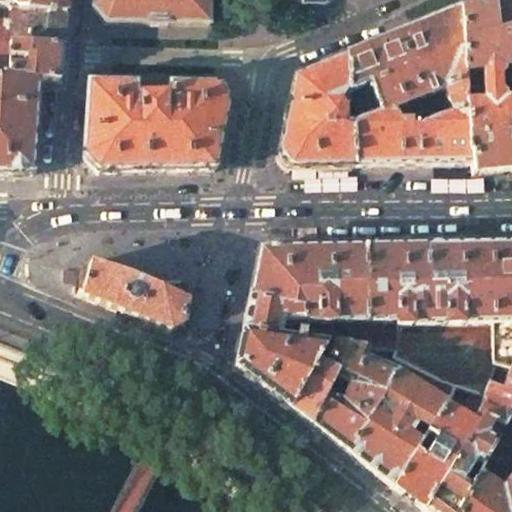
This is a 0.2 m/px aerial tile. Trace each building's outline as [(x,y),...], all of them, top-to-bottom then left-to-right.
[(0,0),(0,9),(2,12),(65,15),(66,0),(0,0)] [(92,0),(91,10),(105,25),(139,25),(172,26),(208,26),(208,0),(92,0)] [(491,0),(489,0),(460,12),(461,76),(480,74),(496,72),(493,34),(491,0)] [(511,0),(491,0),(493,34),(511,28),(511,0)] [(0,79),(3,80),(8,82),(11,46),(10,31),(2,25),(2,16),(5,14),(2,12),(0,9),(0,79)] [(11,46),(63,49),(65,15),(2,12),(5,14),(2,16),(2,25),(10,31),(11,46)] [(353,170),(471,167),(464,105),(461,76),(460,12),(345,59),(348,96),(367,88),(378,115),(365,120),(351,125),(350,125),(353,170)] [(511,28),(493,34),(496,72),(497,72),(511,70),(511,28)] [(8,82),(37,83),(59,84),(63,49),(11,46),(8,82)] [(294,79),(278,156),(279,162),(281,165),(285,169),(290,171),(353,170),(350,125),(342,123),(342,114),(343,109),(348,96),(345,59),(294,79)] [(496,72),(480,74),(480,104),(499,102),(497,72),(496,72)] [(0,177),(30,177),(32,175),(37,83),(8,82),(3,80),(0,79),(0,177)] [(90,84),(87,84),(82,160),(96,175),(212,173),(214,170),(227,105),(221,86),(169,86),(168,100),(136,99),(136,85),(90,84)] [(378,115),(367,88),(348,96),(343,109),(342,114),(347,113),(345,107),(349,102),(353,100),(354,105),(359,103),(365,120),(378,115)] [(511,101),(499,102),(480,104),(464,105),(471,167),(472,178),(511,174),(511,101)] [(511,244),(434,247),(435,328),(491,326),(511,325),(511,244)] [(434,247),(363,249),(365,324),(394,324),(394,329),(396,329),(424,328),(435,328),(434,247)] [(249,299),(296,308),(302,325),(347,324),(365,324),(363,249),(258,251),(249,299)] [(88,263),(75,272),(74,296),(81,299),(88,263)] [(129,318),(169,334),(182,326),(186,302),(148,283),(88,263),(81,299),(83,299),(129,318)] [(184,282),(148,283),(186,302),(190,287),(184,282)] [(244,320),(281,326),(302,325),(296,308),(249,299),(244,320)] [(281,326),(244,320),(241,334),(278,340),(278,338),(281,326)] [(365,324),(347,324),(347,350),(349,350),(365,351),(365,324)] [(394,324),(365,324),(365,351),(368,351),(395,352),(396,336),(396,329),(394,329),(394,324)] [(511,325),(491,326),(492,365),(511,371),(511,325)] [(435,328),(424,328),(424,335),(396,336),(395,352),(392,360),(400,363),(434,380),(438,382),(453,387),(471,393),(485,397),(486,389),(492,365),(491,326),(435,328)] [(278,340),(241,334),(233,369),(288,410),(323,348),(324,347),(278,338),(278,340)] [(323,348),(288,410),(311,427),(349,350),(347,350),(324,347),(323,348)] [(349,350),(311,427),(348,456),(394,373),(363,360),(368,351),(365,351),(349,350)] [(395,352),(368,351),(363,360),(394,373),(400,363),(392,360),(395,352)] [(434,380),(400,363),(394,373),(425,394),(434,380)] [(511,371),(492,365),(486,389),(485,397),(479,418),(503,429),(510,416),(511,410),(511,371)] [(394,373),(348,456),(391,489),(444,407),(425,394),(394,373)] [(438,382),(434,380),(425,394),(444,407),(450,396),(453,387),(438,382)] [(444,407),(391,489),(421,511),(462,444),(466,444),(479,418),(444,407)] [(458,511),(488,457),(496,442),(503,429),(479,418),(466,444),(462,444),(421,511),(458,511)] [(511,511),(511,468),(510,471),(488,457),(458,511),(511,511)]
